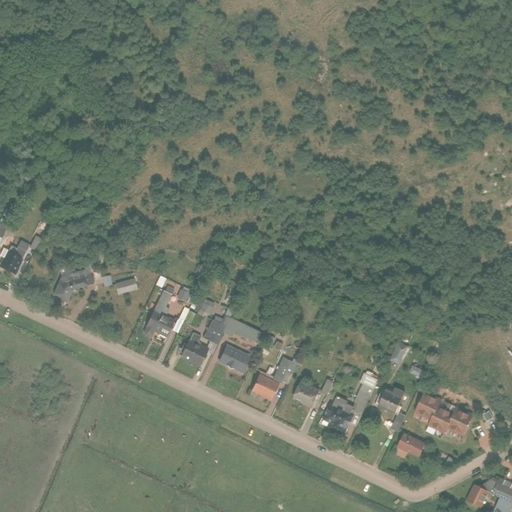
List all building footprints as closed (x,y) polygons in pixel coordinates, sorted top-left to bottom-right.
[(22,173),(18,183),(28,188),(33,177),(22,173)] [(38,250),(41,237),(33,235),(30,248),(38,250)] [(2,268),(16,275),(30,248),(15,241),(2,268)] [(52,293),(67,301),(73,290),(85,288),(82,271),(61,276),(52,293)] [(103,277),(105,286),(112,284),(110,275),(103,277)] [(162,287),(165,278),(160,276),(156,284),(162,287)] [(114,283),(117,295),(137,290),(135,278),(114,283)] [(164,290),(176,294),(179,284),(168,280),(164,290)] [(180,289),(177,297),(186,301),(190,292),(180,289)] [(209,317),(215,304),(202,298),(196,311),(209,317)] [(143,334),(164,345),(174,325),(153,314),(143,334)] [(228,333),(254,346),(260,335),(234,322),(228,333)] [(177,358),(198,369),(208,350),(186,340),(177,358)] [(389,360),(400,364),(408,345),(397,341),(389,360)] [(218,364),(241,376),(250,359),(226,347),(218,364)] [(272,378),(288,384),(297,361),(281,355),(272,378)] [(413,365),(409,372),(422,379),(426,371),(413,365)] [(248,393),(271,404),(280,385),(257,374),(248,393)] [(326,378),(321,392),(327,394),(333,380),(326,378)] [(290,402),(307,410),(317,389),(300,381),(290,402)] [(377,407),(395,415),(405,395),(386,387),(377,407)] [(457,406),(454,413),(437,405),(440,398),(424,390),(412,413),(426,420),(424,425),(444,435),(448,427),(463,435),(473,414),(457,406)] [(320,422),(343,434),(356,409),(332,397),(320,422)] [(399,431),(407,414),(399,411),(392,428),(399,431)] [(475,429),(483,450),(493,447),(484,425),(475,429)] [(397,447),(419,458),(427,442),(405,431),(397,447)] [(496,475),(488,490),(511,503),(511,502),(511,483),(511,484),(496,475)] [(480,506),(488,490),(474,483),(466,499),(480,506)]
